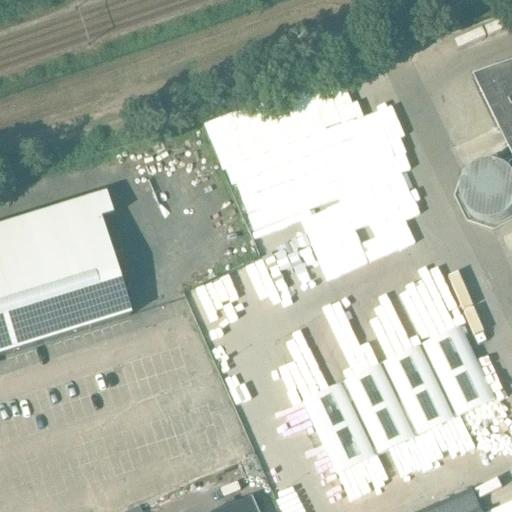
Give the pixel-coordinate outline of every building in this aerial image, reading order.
[(511,65),(478,78),(511,148),(511,65)] [(170,166),(178,194),(198,189),(191,160),(170,166)] [(496,164),(492,164),(488,164),(485,165),(481,166),(478,167),(475,169),(472,172),(469,174),(467,177),(465,181),(464,184),(463,188),(462,191),(462,195),(463,199),(463,203),(465,206),(467,209),(469,212),(471,215),(474,218),(477,220),(481,221),(484,222),(488,223),(491,223),(495,223),(499,223),(502,222),(506,220),(509,218),(511,216),(511,215),(511,171),(510,170),(507,168),(503,166),(500,165),(496,164)] [(0,358),(129,319),(104,239),(116,235),(105,198),(0,230),(0,358)] [(459,330),(301,406),(335,476),(493,401),(459,330)] [(478,511),(470,492),(425,511),(478,511)] [(256,511),(251,499),(221,511),(256,511)]
